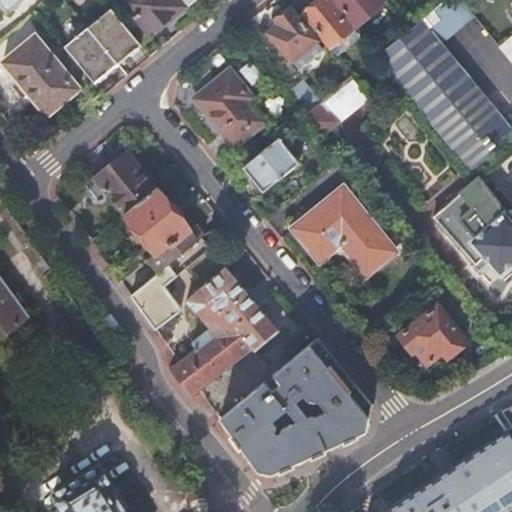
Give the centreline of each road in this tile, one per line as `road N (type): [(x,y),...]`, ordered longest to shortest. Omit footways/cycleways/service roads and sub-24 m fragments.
road 1 (residential): [(141,91),(416,430)]
road 2 (residential): [(21,187),(152,358),(163,391),(263,511)]
road 3 (residential): [(141,91),(21,187)]
road 4 (residential): [(247,0),(141,91)]
road 5 (unclassified): [(312,511),(416,430)]
